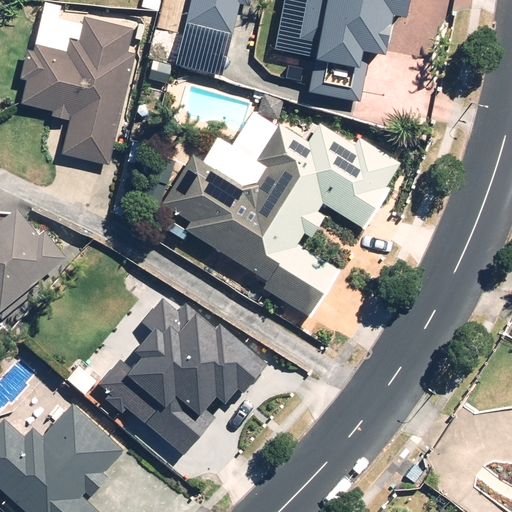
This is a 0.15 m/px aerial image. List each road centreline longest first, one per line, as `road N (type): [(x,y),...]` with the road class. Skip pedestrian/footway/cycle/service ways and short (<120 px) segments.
road 1 (residential): [(509,122),(475,230),(435,319),(392,388),(283,511)]
road 2 (unknown): [(0,178),(111,231),(279,338),(392,388)]
